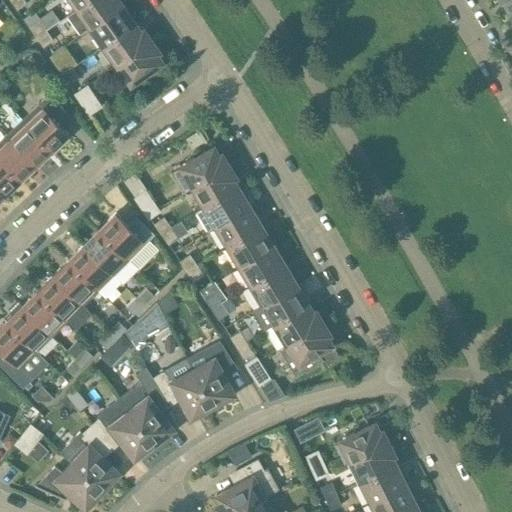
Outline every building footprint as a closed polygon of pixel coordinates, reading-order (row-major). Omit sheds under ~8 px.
[(27,2),(25,0),(10,0),(17,9),(27,2)] [(91,26),(122,4),(119,0),(88,0),(78,8),(68,15),(81,33),(91,26)] [(511,0),(502,0),(511,15),(511,0)] [(122,4),(91,26),(104,45),(135,23),(122,4)] [(37,37),(46,29),(39,19),(29,26),(37,37)] [(135,23),(104,45),(117,63),(151,40),(144,29),(141,31),(135,23)] [(53,39),(46,29),(37,37),(44,46),(53,39)] [(159,50),(151,40),(117,63),(131,83),(162,61),(156,52),(159,50)] [(62,74),(72,67),(65,57),(55,64),(62,74)] [(79,77),(72,67),(62,74),(69,84),(79,77)] [(88,85),(76,93),(90,114),(102,106),(88,85)] [(23,119),(51,149),(67,134),(59,125),(68,116),(48,95),(39,104),(23,119)] [(23,119),(7,134),(35,164),(51,149),(23,119)] [(7,134),(0,140),(0,157),(20,179),(35,164),(7,134)] [(214,147),(181,166),(171,173),(183,192),(193,186),(229,165),(222,154),(219,155),(214,147)] [(0,189),(4,193),(20,179),(0,157),(0,189)] [(193,186),(205,206),(238,186),(233,178),(236,176),(229,165),(193,186)] [(217,225),(249,206),(238,186),(205,206),(197,211),(208,230),(217,225)] [(159,210),(145,190),(136,197),(149,217),(159,210)] [(249,206),(217,225),(228,245),(261,225),(249,206)] [(116,214),(100,230),(129,258),(154,234),(137,217),(128,226),(116,214)] [(161,233),(171,226),(164,216),(154,223),(161,233)] [(228,245),(240,264),(273,245),(261,225),(228,245)] [(171,226),(161,233),(168,243),(178,236),(171,226)] [(100,230),(85,245),(113,274),(121,282),(123,283),(137,269),(128,259),(129,258),(100,230)] [(113,274),(85,245),(69,260),(98,289),(105,297),(121,282),(113,274)] [(273,245),(240,264),(252,284),(285,264),(273,245)] [(187,271),(197,264),(190,254),(180,260),(187,271)] [(98,289),(69,260),(54,275),(83,304),(98,289)] [(197,264),(187,271),(194,281),(204,274),(197,264)] [(285,264),(252,284),(264,304),(296,284),(285,264)] [(83,304),(54,275),(39,290),(67,319),(77,329),(92,314),(82,305),(83,304)] [(296,284),(264,304),(275,323),(308,304),(296,284)] [(136,297),(144,305),(154,295),(147,287),(136,297)] [(39,290),(23,306),(52,335),(67,319),(39,290)] [(212,309),(222,302),(215,292),(205,299),(212,309)] [(134,314),(144,305),(136,297),(126,306),(134,314)] [(52,335),(23,306),(19,302),(9,312),(13,316),(8,321),(37,350),(52,335)] [(229,312),(222,302),(212,309),(219,319),(229,312)] [(308,304),(275,323),(287,343),(323,322),(316,310),(313,312),(308,304)] [(109,330),(117,338),(127,328),(119,320),(109,330)] [(0,345),(0,362),(24,387),(49,362),(37,350),(8,321),(0,329),(0,345)] [(329,333),(323,322),(287,343),(281,348),(296,374),(321,359),(317,352),(332,343),(326,334),(329,333)] [(107,348),(117,338),(109,330),(99,340),(107,348)] [(230,336),(236,347),(247,341),(240,330),(230,336)] [(208,348),(187,358),(193,369),(212,404),(233,393),(220,369),(233,362),(219,341),(208,348)] [(247,341),(236,347),(243,357),(253,351),(247,341)] [(85,347),(75,358),(83,365),(93,355),(85,347)] [(269,377),(256,357),(246,363),(259,383),(269,377)] [(74,376),(83,365),(75,358),(66,368),(74,376)] [(167,369),(154,378),(167,398),(178,391),(191,416),(212,404),(193,369),(187,358),(167,369)] [(141,381),(119,397),(153,442),(173,428),(156,406),(167,398),(154,378),(144,384),(141,381)] [(153,442),(119,397),(97,415),(99,418),(91,426),(108,444),(118,435),(134,457),(153,442)] [(0,434),(9,415),(0,411),(0,434)] [(319,417),(304,424),(295,429),(301,443),(311,438),(326,430),(319,417)] [(375,423),(341,440),(351,461),(388,442),(382,430),(380,432),(375,423)] [(42,433),(31,424),(16,443),(27,452),(42,433)] [(60,450),(72,462),(102,489),(118,472),(98,453),(108,444),(91,426),(83,433),(80,430),(60,450)] [(351,461),(361,481),(396,464),(391,455),(394,454),(388,442),(351,461)] [(328,472),(318,451),(307,455),(317,477),(328,472)] [(235,511),(264,497),(278,489),(267,469),(264,470),(258,459),(236,471),(242,482),(217,495),(226,511),(235,511)] [(85,507),(102,489),(72,462),(63,472),(56,465),(37,486),(65,498),(71,493),(85,507)] [(406,484),(396,464),(361,481),(372,501),(406,484)] [(321,487),(326,498),(337,493),(332,482),(321,487)] [(376,511),(401,511),(416,505),(406,484),(372,501),(376,511)] [(337,493),(326,498),(331,509),(342,505),(337,493)] [(283,511),(272,511),(264,497),(235,511),(286,511),(283,511)]
